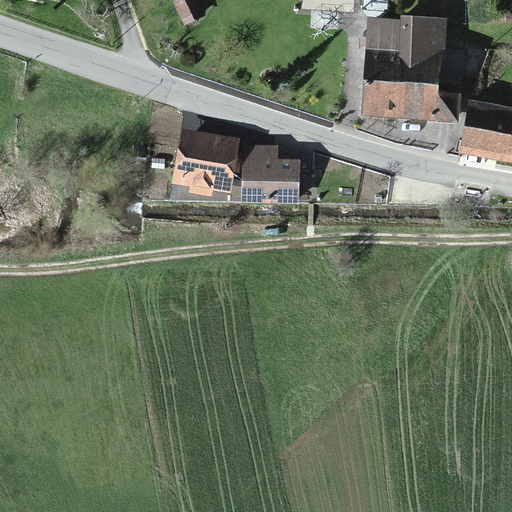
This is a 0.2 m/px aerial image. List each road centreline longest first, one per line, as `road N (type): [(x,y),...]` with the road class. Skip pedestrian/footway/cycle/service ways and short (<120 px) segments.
road 1 (track): [(511,242),(342,237),(186,249),(27,279),(0,276)]
road 2 (tertiary): [(145,78),(394,159),(511,185)]
road 3 (tertiary): [(0,29),(145,78)]
